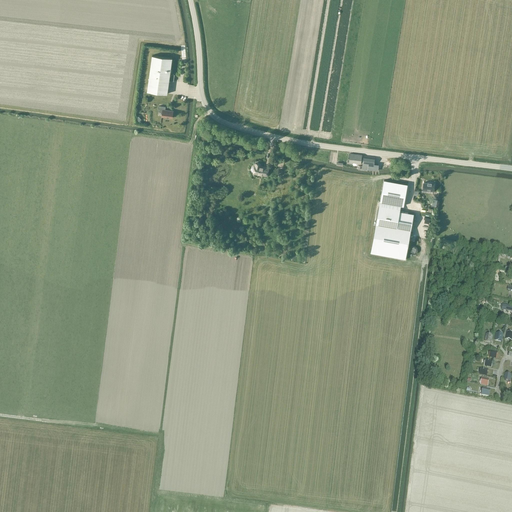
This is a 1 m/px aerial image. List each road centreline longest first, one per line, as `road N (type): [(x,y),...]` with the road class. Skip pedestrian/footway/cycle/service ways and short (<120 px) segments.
road 1 (tertiary): [(511,168),(302,143),(214,117),(202,99),(189,0)]
road 2 (track): [(151,431),(0,414)]
